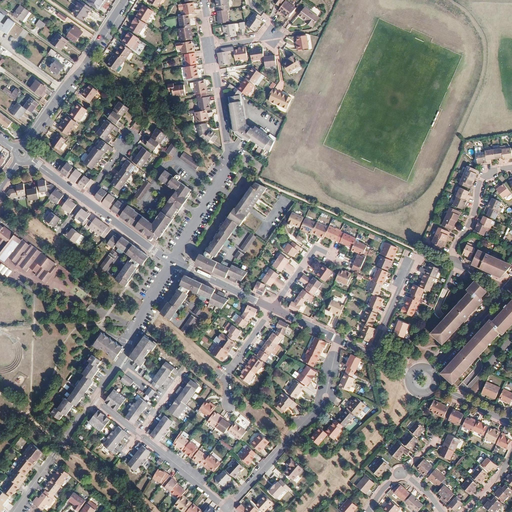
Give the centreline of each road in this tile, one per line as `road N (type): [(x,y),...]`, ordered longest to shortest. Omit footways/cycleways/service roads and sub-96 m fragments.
road 1 (track): [(138,312),(373,511)]
road 2 (residential): [(337,339),(320,414),(229,508)]
road 3 (tertiary): [(29,157),(171,261)]
road 4 (residential): [(122,0),(27,147)]
road 5 (residential): [(225,170),(228,142),(203,0)]
road 6 (track): [(401,378),(389,417),(299,511)]
road 7 (residential): [(371,355),(402,275),(422,253),(446,261)]
road 8 (track): [(31,416),(133,511)]
road 9 (residential): [(18,511),(92,400)]
road 10 (residential): [(160,207),(154,216),(141,206),(166,164),(214,188)]
road 11 (residential): [(446,261),(481,179),(511,167)]
